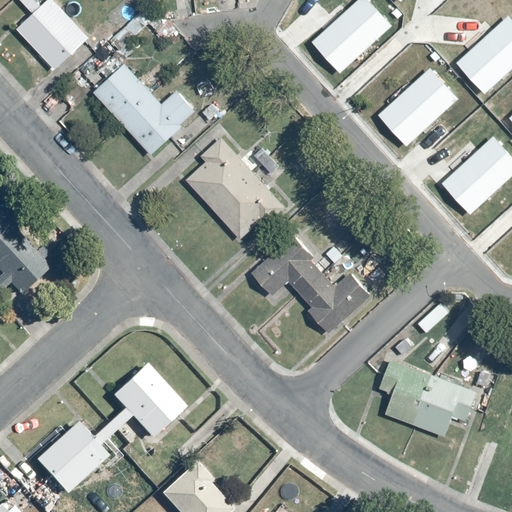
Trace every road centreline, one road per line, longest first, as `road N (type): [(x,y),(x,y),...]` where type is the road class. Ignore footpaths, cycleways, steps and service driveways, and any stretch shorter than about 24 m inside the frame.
road 1 (residential): [(451,252),(250,24)]
road 2 (residential): [(451,252),(287,413)]
road 3 (residential): [(148,268),(0,105)]
road 4 (residential): [(287,413),(148,268)]
road 5 (residential): [(148,268),(0,402)]
road 6 (residential): [(435,511),(360,472),(287,413)]
